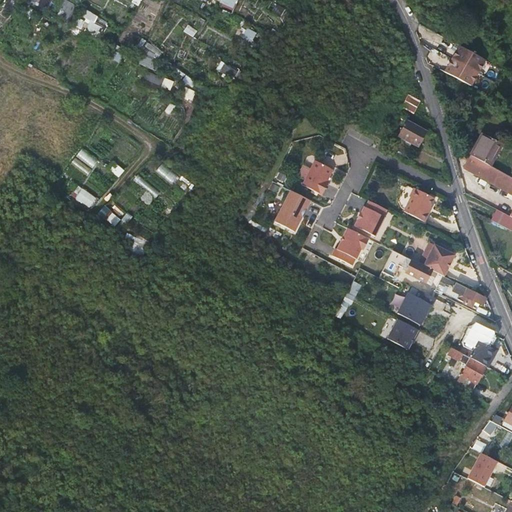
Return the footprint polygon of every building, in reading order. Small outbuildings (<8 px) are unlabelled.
[(51,3),(45,0),(42,0),(39,5),(47,10),(51,3)] [(223,0),(222,3),(234,9),(237,0),(223,0)] [(428,2),(424,0),(423,0),(419,8),(423,11),(428,2)] [(280,17),(286,10),(277,3),(272,11),(280,17)] [(72,16),(66,12),(62,18),(69,21),(72,16)] [(82,20),(76,17),(71,24),(77,27),(82,20)] [(245,26),(240,36),(252,42),(257,32),(245,26)] [(104,32),(97,28),(92,35),(99,39),(104,32)] [(144,52),(148,46),(142,42),(138,48),(144,52)] [(460,47),(452,61),(478,75),(486,61),(470,53),(460,47)] [(472,87),(478,75),(452,61),(445,73),(472,87)] [(231,70),(226,78),(232,82),(237,73),(231,70)] [(144,79),(161,85),(164,77),(147,71),(144,79)] [(185,76),(182,83),(193,87),(196,80),(185,76)] [(161,86),(170,90),(174,82),(165,78),(161,86)] [(185,86),(181,95),(193,100),(197,92),(185,86)] [(420,105),(407,98),(404,103),(417,110),(420,105)] [(417,146),(426,130),(406,119),(397,136),(417,146)] [(491,166),(502,145),(482,134),(471,155),(491,166)] [(453,145),(457,160),(511,190),(511,178),(491,166),(471,155),(453,145)] [(92,168),(99,160),(83,147),(76,155),(92,168)] [(333,169),(315,160),(311,169),(306,180),(303,185),(322,195),(329,182),(327,181),(333,169)] [(109,170),(119,177),(125,170),(115,162),(109,170)] [(162,163),(155,171),(172,184),(178,176),(162,163)] [(306,180),(311,169),(303,165),(297,176),(306,180)] [(285,176),(279,173),(276,179),(282,182),(285,176)] [(275,194),(279,187),(272,183),(268,191),(275,194)] [(75,198),(89,208),(97,198),(83,188),(75,198)] [(291,191),(275,222),(295,232),(310,201),(291,191)] [(433,201),(417,192),(406,213),(424,222),(429,213),(426,212),(430,206),(433,201)] [(511,194),(511,197),(503,212),(511,216),(511,214),(511,194)] [(355,226),(375,236),(385,217),(383,217),(387,210),(369,201),(366,208),(364,207),(361,213),(360,213),(357,219),(358,220),(355,226)] [(98,213),(114,227),(121,219),(105,205),(98,213)] [(497,209),(491,221),(507,230),(511,221),(511,216),(503,212),(498,210),(497,209)] [(369,239),(347,228),(337,249),(336,248),(332,255),(352,265),(355,258),(356,259),(361,249),(363,250),(369,239)] [(454,255),(434,245),(424,266),(437,273),(442,275),(444,276),(454,255)] [(431,285),(437,273),(424,266),(393,250),(383,269),(382,271),(393,277),(398,268),(397,268),(398,264),(407,269),(405,272),(431,285)] [(474,301),(482,306),(486,297),(444,276),(442,275),(434,291),(441,294),(446,285),(453,288),(452,290),(460,295),(458,299),(471,306),(474,301)] [(415,297),(419,290),(413,287),(409,293),(415,297)] [(432,307),(436,299),(419,290),(415,297),(409,293),(397,314),(419,326),(424,318),(423,318),(429,306),(432,307)] [(354,298),(347,294),(343,301),(350,305),(354,298)] [(387,336),(395,323),(388,319),(380,332),(387,336)] [(419,332),(397,320),(387,339),(407,350),(414,337),(416,338),(419,332)] [(490,335),(475,327),(467,345),(473,348),(468,358),(486,367),(495,350),(485,345),(490,335)] [(472,394),(486,367),(468,358),(452,349),(448,356),(466,366),(456,386),(472,394)] [(174,390),(170,388),(166,395),(170,397),(174,390)] [(511,425),(511,403),(511,404),(503,420),(511,425)] [(497,462),(480,454),(468,478),(485,487),(497,462)]
